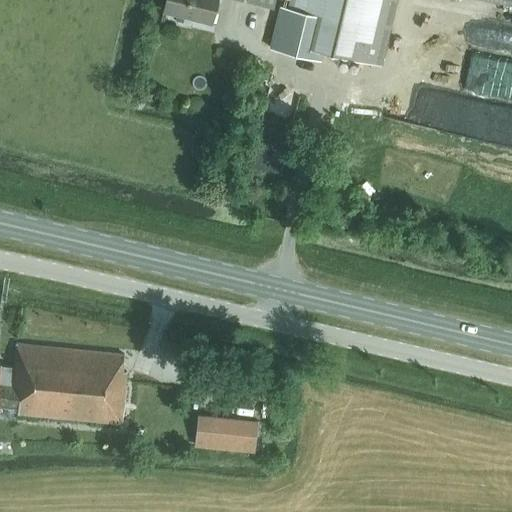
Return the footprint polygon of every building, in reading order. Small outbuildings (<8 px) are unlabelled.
[(165,0),(163,10),(211,22),(216,0),(240,0),(242,0),(165,0)] [(292,0),(290,12),(279,10),(270,50),(320,62),(322,52),(379,65),(394,0),(292,0)] [(484,92),(511,99),(511,62),(492,58),(484,92)] [(122,370),(123,353),(16,343),(13,367),(0,365),(0,405),(18,407),(17,413),(121,422),(126,371),(122,370)] [(168,397),(173,379),(161,375),(156,394),(168,397)] [(165,455),(178,455),(178,408),(166,408),(165,455)] [(257,421),(197,415),(195,442),(254,448),(257,421)]
